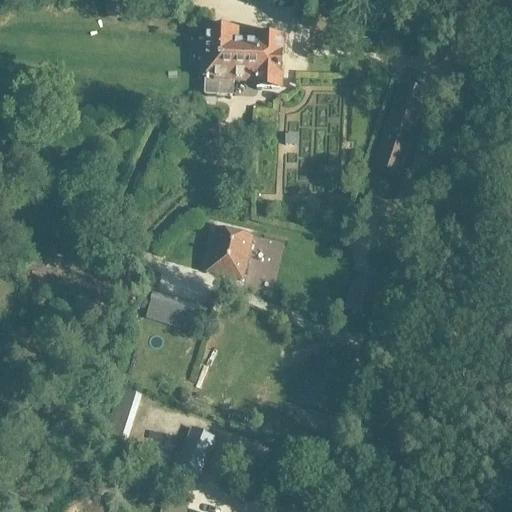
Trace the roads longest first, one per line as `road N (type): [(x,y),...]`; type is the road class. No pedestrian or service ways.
road 1 (track): [(0,415),(193,201),(250,109),(286,86),(294,4)]
road 2 (track): [(386,244),(398,281),(321,511)]
